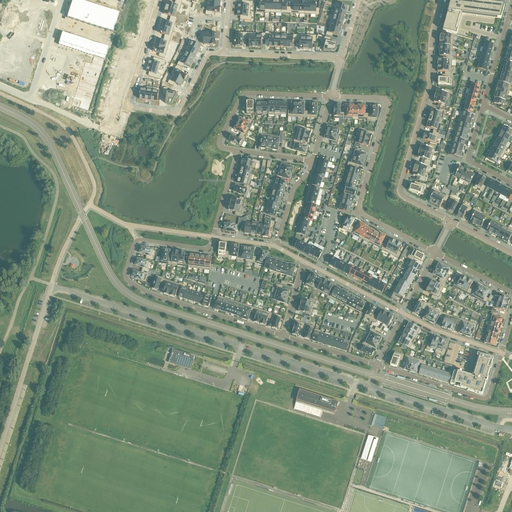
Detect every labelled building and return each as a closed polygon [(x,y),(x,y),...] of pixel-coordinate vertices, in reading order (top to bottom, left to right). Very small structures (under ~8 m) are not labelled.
[(0,0),(0,7),(5,10),(8,0),(0,0)] [(8,0),(5,10),(12,12),(15,0),(8,0)] [(19,0),(15,0),(12,12),(18,14),(22,1),(19,0)] [(72,0),(70,7),(70,8),(76,10),(79,1),(78,0),(77,0),(75,0),(72,0)] [(256,6),(256,13),(265,13),(265,0),(260,0),(260,6),(256,6)] [(443,28),(443,30),(444,31),(452,33),(456,34),(457,34),(462,14),(463,14),(463,12),(497,17),(497,18),(501,19),(502,14),(504,8),(504,6),(499,5),(499,4),(497,4),(494,4),(492,3),(492,4),(488,4),(488,3),(487,3),(484,2),(484,3),(480,3),(481,2),(479,2),(477,1),(476,2),(473,2),(473,1),(471,0),(469,0),(469,1),(465,1),(465,0),(451,0),(450,2),(450,3),(449,7),(449,8),(448,11),(447,13),(447,15),(448,16),(447,19),(446,19),(445,21),(445,23),(446,23),(446,24),(445,27),(444,27),(443,28)] [(22,1),(18,14),(25,16),(29,3),(22,1)] [(79,1),(76,10),(81,12),(84,2),(83,2),(79,1)] [(250,11),(251,7),(252,7),(253,2),(242,1),(242,4),(239,4),(238,10),(250,11)] [(287,1),(282,1),(281,13),(290,14),(291,7),(287,7),(287,6),(287,1)] [(299,14),(300,2),(296,1),(294,1),(294,7),(291,7),(290,14),(295,14),(297,14),(299,14)] [(84,2),(81,12),(87,14),(90,4),(89,4),(88,4),(85,2),(84,2)] [(167,3),(166,8),(176,12),(179,13),(180,7),(182,3),(175,2),(174,5),(167,3)] [(311,2),(310,15),(319,15),(319,8),(316,8),(316,6),(317,6),(317,5),(316,5),(316,2),(315,2),(311,2)] [(29,3),(25,16),(31,18),(35,5),(29,3)] [(346,12),(348,6),(344,5),(335,3),(333,9),(334,9),(335,9),(346,12)] [(90,4),(87,14),(93,16),(96,6),(95,6),(94,6),(94,5),(94,6),(90,5),(90,4)] [(35,5),(31,18),(38,20),(42,7),(35,5)] [(96,6),(93,16),(98,17),(101,8),(100,7),(100,8),(96,7),(96,6)] [(206,12),(205,15),(212,16),(212,12),(215,13),(216,13),(217,13),(219,13),(220,7),(207,6),(206,6),(206,12)] [(42,7),(38,20),(45,22),(49,9),(42,7)] [(67,18),(67,17),(71,19),(72,19),(73,20),(76,10),(70,8),(69,9),(67,18)] [(101,8),(98,17),(104,19),(107,10),(106,9),(105,9),(105,10),(102,8),(101,8)] [(166,8),(164,14),(171,16),(170,20),(176,22),(177,18),(175,17),(176,12),(166,8)] [(333,15),(344,18),(346,12),(335,9),(334,9),(333,15)] [(5,10),(1,22),(8,24),(12,12),(5,10)] [(76,10),(73,20),(77,21),(78,21),(81,12),(76,10)] [(107,10),(104,19),(110,21),(113,11),(112,11),(111,11),(107,10)] [(251,21),(252,16),(250,16),(250,11),(238,10),(238,16),(240,16),(240,20),(251,21)] [(113,11),(110,21),(116,23),(119,13),(118,13),(117,13),(113,12),(113,11)] [(12,12),(8,24),(14,26),(18,14),(12,12)] [(81,12),(78,21),(79,22),(82,23),(83,23),(84,23),(87,14),(81,12)] [(18,14),(14,26),(21,28),(25,16),(18,14)] [(87,14),(84,23),(88,24),(88,25),(89,25),(90,25),(93,16),(87,14)] [(343,24),(344,18),(333,15),(332,14),(332,15),(330,20),(343,24)] [(25,16),(21,28),(27,30),(31,18),(25,16)] [(93,16),(90,25),(94,26),(95,27),(98,17),(93,16)] [(98,17),(95,27),(96,27),(100,28),(99,28),(100,28),(101,29),(104,19),(98,17)] [(31,18),(27,30),(34,32),(38,20),(31,18)] [(104,19),(101,29),(105,30),(106,30),(107,31),(110,21),(104,19)] [(38,20),(34,32),(41,35),(45,22),(38,20)] [(162,23),(160,27),(173,31),(176,22),(170,20),(169,23),(168,23),(165,22),(165,21),(165,22),(162,21),(162,23),(161,23),(162,23)] [(330,20),(328,26),(329,27),(330,26),(341,30),(343,24),(330,20)] [(110,21),(107,31),(107,30),(111,31),(111,32),(112,32),(113,33),(116,23),(110,21)] [(332,37),(333,34),(339,36),(341,30),(330,26),(329,27),(328,32),(327,32),(326,35),(329,36),(332,37)] [(159,31),(159,33),(161,34),(162,35),(162,34),(165,35),(164,38),(170,40),(173,31),(160,27),(159,31)] [(202,32),(200,38),(204,38),(203,41),(203,44),(204,44),(205,44),(205,45),(206,45),(206,44),(207,45),(209,45),(210,45),(210,33),(202,32)] [(234,39),(234,42),(235,42),(235,43),(235,47),(239,47),(239,46),(242,46),(242,44),(242,43),(242,39),(246,39),(246,33),(236,32),(235,38),(234,38),(234,39)] [(268,47),(275,47),(275,34),(269,34),(269,32),(265,32),(265,33),(265,40),(269,40),(268,47)] [(441,35),(440,39),(453,41),(454,36),(452,35),(442,32),(441,35)] [(58,45),(59,45),(64,47),(68,35),(62,33),(59,42),(58,45)] [(246,33),(246,39),(249,39),(249,47),(255,47),(256,34),(256,33),(246,33)] [(256,34),(255,47),(261,48),(262,40),(265,40),(265,33),(262,33),(261,35),(256,34)] [(292,37),(287,37),(287,47),(293,48),(293,41),(296,41),(297,35),(292,34),(292,37)] [(64,47),(70,49),(73,37),(72,36),(68,35),(64,47)] [(306,49),(306,37),(306,35),(297,35),(296,41),(300,41),(300,49),(306,49)] [(312,50),(312,42),(316,42),(316,35),(306,35),(306,37),(306,49),(309,50),(312,50)] [(70,49),(75,50),(79,38),(78,38),(77,38),(74,37),(73,37),(70,49)] [(334,51),(335,51),(335,50),(337,44),(330,42),(331,39),(325,37),(324,41),(325,41),(322,50),(334,51)] [(75,50),(81,52),(85,40),(83,40),(79,39),(79,38),(75,50)] [(154,45),(154,46),(154,45),(167,49),(169,44),(170,40),(164,38),(163,41),(157,39),(156,41),(156,42),(156,43),(155,43),(154,45)] [(81,52),(87,54),(91,42),(89,42),(85,41),(85,40),(81,52)] [(2,41),(0,48),(0,53),(5,55),(9,43),(2,41)] [(189,47),(199,52),(201,46),(192,41),(189,47)] [(87,54),(92,56),(96,44),(95,43),(91,42),(87,54)] [(9,43),(5,55),(11,58),(15,45),(9,43)] [(92,56),(98,58),(102,46),(100,45),(100,46),(96,44),(97,44),(96,44),(92,56)] [(15,45),(11,58),(18,60),(22,47),(15,45)] [(154,48),(153,51),(155,52),(155,53),(156,53),(159,54),(159,57),(162,58),(165,58),(166,55),(168,49),(167,49),(154,45),(154,46),(154,48)] [(102,46),(98,58),(104,60),(105,57),(108,48),(107,47),(107,48),(106,47),(102,46)] [(188,46),(185,52),(196,57),(199,52),(189,47),(188,46)] [(22,47),(18,60),(24,62),(28,49),(22,47)] [(481,47),(479,52),(482,52),(482,53),(490,55),(492,50),(484,47),(484,48),(481,47)] [(28,49),(24,62),(31,64),(35,51),(28,49)] [(183,57),(193,62),(196,57),(185,52),(183,57)] [(5,55),(1,68),(7,70),(11,58),(5,55)] [(55,55),(52,65),(57,66),(60,57),(55,55)] [(179,62),(177,65),(182,68),(183,68),(184,65),(190,68),(193,62),(183,57),(182,56),(179,62)] [(437,60),(437,64),(438,64),(438,65),(451,66),(455,66),(456,61),(453,60),(454,58),(454,57),(452,57),(446,56),(446,57),(445,58),(445,60),(438,59),(438,60),(437,60)] [(60,57),(57,66),(62,68),(65,59),(60,57)] [(11,58),(7,70),(14,72),(18,60),(11,58)] [(150,60),(148,66),(159,69),(160,70),(161,65),(164,66),(166,61),(154,58),(153,61),(150,60)] [(65,59),(62,68),(67,70),(70,60),(65,59)] [(18,60),(14,72),(20,74),(24,62),(18,60)] [(70,60),(67,70),(72,71),(75,62),(70,60)] [(84,60),(84,61),(82,67),(83,68),(84,68),(81,76),(77,87),(75,95),(73,94),(72,94),(68,106),(70,106),(79,109),(88,112),(92,100),(97,82),(102,66),(98,65),(91,63),(91,62),(84,60)] [(24,62),(20,74),(27,76),(31,64),(24,62)] [(75,62),(72,71),(77,73),(80,64),(75,62)] [(52,65),(49,74),(54,76),(57,66),(52,65)] [(438,65),(437,72),(445,72),(445,75),(451,75),(451,72),(451,66),(438,65)] [(57,66),(54,76),(59,77),(62,68),(57,66)] [(148,66),(146,72),(149,72),(148,76),(160,80),(161,75),(158,74),(159,69),(148,66)] [(174,69),(172,75),(184,81),(187,75),(184,74),(180,72),(182,69),(176,66),(174,69)] [(62,68),(59,77),(64,79),(67,70),(62,68)] [(67,70),(64,79),(69,81),(72,71),(67,70)] [(72,71),(69,81),(74,82),(77,73),(72,71)] [(501,74),(501,77),(511,80),(511,74),(503,72),(502,74),(501,74)] [(169,80),(168,83),(173,86),(175,83),(178,85),(181,86),(182,85),(182,84),(183,83),(184,81),(172,75),(169,80)] [(437,79),(437,81),(438,81),(438,84),(449,85),(451,85),(452,75),(451,75),(445,75),(444,78),(441,78),(437,78),(437,79)] [(500,82),(511,86),(511,81),(511,80),(501,77),(500,80),(500,82)] [(499,82),(497,87),(509,91),(511,86),(500,82),(499,82)] [(497,87),(495,92),(506,95),(505,96),(508,96),(509,91),(497,87)] [(153,88),(151,101),(157,102),(158,97),(158,96),(159,91),(159,89),(153,88)] [(164,88),(163,96),(166,96),(166,101),(165,104),(171,104),(172,104),(174,100),(177,94),(178,93),(167,91),(168,88),(164,88)] [(44,89),(41,97),(67,105),(70,97),(44,89)] [(435,93),(435,96),(448,100),(448,99),(449,94),(450,94),(451,91),(445,89),(444,92),(437,90),(436,93),(435,93)] [(467,89),(465,93),(469,94),(469,95),(477,97),(478,92),(470,89),(470,90),(467,89)] [(495,92),(494,98),(495,98),(504,100),(505,96),(506,95),(495,92)] [(435,99),(434,102),(441,104),(440,107),(446,109),(449,100),(448,99),(448,100),(435,96),(434,99),(435,99)] [(494,101),(494,103),(499,105),(498,107),(502,109),(503,109),(504,107),(505,101),(504,100),(495,98),(494,101)] [(246,103),(243,108),(246,110),(247,110),(247,113),(247,114),(253,115),(253,116),(256,116),(256,114),(256,109),(253,109),(254,102),(247,102),(247,103),(246,103)] [(288,111),(288,117),(291,117),(297,118),(298,103),(297,103),(293,103),(292,103),(292,104),(291,111),(288,111)] [(298,103),(297,118),(303,118),(307,118),(307,111),(304,111),(304,106),(304,104),(303,104),(299,103),(298,103)] [(307,111),(307,118),(310,118),(316,118),(317,116),(317,112),(317,108),(317,104),(316,104),(311,104),(310,104),(310,112),(307,111)] [(333,108),(333,111),(334,111),(334,114),(334,116),(334,119),(340,119),(343,119),(343,113),(340,113),(341,106),(341,105),(334,105),(334,108),(333,108)] [(343,113),(343,119),(347,119),(353,120),(353,117),(353,107),(353,106),(352,106),(352,105),(348,105),(347,105),(347,113),(343,113)] [(358,117),(358,120),(364,120),(364,121),(367,121),(368,120),(368,114),(364,114),(365,109),(365,106),(364,106),(359,106),(358,106),(358,107),(358,117)] [(368,114),(368,120),(372,120),(377,121),(377,118),(377,115),(378,115),(378,110),(377,110),(378,106),(376,106),(372,106),(371,106),(371,111),(371,114),(368,114)] [(432,110),(430,116),(440,119),(442,120),(444,114),(445,114),(446,111),(439,109),(439,112),(432,110)] [(463,112),(462,117),(472,120),(473,115),(470,114),(463,112)] [(430,116),(428,122),(439,125),(439,124),(440,119),(430,116)] [(460,122),(470,125),(472,120),(462,117),(460,122)] [(238,123),(237,124),(248,129),(250,130),(252,125),(254,122),(248,119),(247,121),(240,118),(240,119),(239,119),(237,123),(238,123)] [(458,121),(456,127),(469,130),(470,125),(460,122),(458,121)] [(428,122),(426,128),(433,130),(433,133),(439,134),(440,131),(439,131),(441,125),(439,124),(439,125),(428,122)] [(235,128),(234,129),(241,133),(240,135),(245,138),(247,135),(250,130),(248,129),(237,124),(235,128)] [(297,129),(296,134),(298,135),(309,138),(311,132),(304,130),(305,127),(298,125),(297,129)] [(327,132),(326,132),(338,136),(340,136),(338,135),(339,130),(342,131),(342,127),(336,125),(335,128),(328,126),(328,127),(327,130),(326,132),(327,132)] [(504,126),(501,132),(511,137),(511,136),(511,130),(511,129),(510,129),(508,128),(504,126)] [(456,127),(455,132),(467,136),(469,130),(456,127)] [(359,128),(357,137),(370,141),(372,135),(365,133),(366,130),(359,128)] [(325,137),(325,138),(332,141),(331,144),(337,145),(340,136),(338,136),(326,132),(326,133),(325,137)] [(454,137),(453,137),(465,141),(466,141),(467,136),(455,132),(454,137)] [(501,132),(499,137),(508,142),(511,137),(501,132)] [(259,133),(258,140),(261,140),(260,148),(261,148),(265,149),(266,149),(268,137),(268,135),(262,134),(259,133)] [(425,134),(423,140),(434,143),(436,144),(438,138),(439,138),(440,138),(444,139),(445,136),(440,135),(439,134),(433,133),(432,136),(425,134)] [(294,140),(293,143),(295,144),(296,144),(299,145),(300,142),(301,142),(305,144),(308,144),(309,138),(298,135),(296,134),(294,140)] [(232,135),(229,141),(231,142),(230,143),(235,145),(236,144),(239,146),(241,147),(245,138),(240,135),(238,138),(232,135)] [(273,138),(271,150),(272,150),(277,150),(278,150),(279,143),(282,143),(282,141),(283,136),(279,135),(279,136),(274,136),(273,138)] [(355,143),(354,146),(360,148),(361,145),(369,147),(370,141),(357,137),(355,143)] [(453,137),(451,143),(453,144),(454,144),(464,146),(465,141),(453,137),(454,137),(453,137)] [(499,137),(496,142),(505,147),(508,142),(499,137)] [(496,142),(493,148),(504,154),(507,148),(505,147),(496,142)] [(293,143),(291,149),(294,150),(305,153),(305,152),(307,148),(306,148),(307,147),(304,146),(299,145),(296,144),(295,144),(293,143)] [(420,148),(419,151),(431,155),(431,154),(432,149),(434,150),(435,146),(429,144),(428,147),(421,145),(420,149),(420,148)] [(452,149),(462,152),(464,146),(454,144),(453,144),(452,149)] [(353,151),(351,157),(353,157),(365,161),(365,160),(366,156),(366,155),(366,154),(359,152),(360,151),(360,149),(354,148),(353,151)] [(450,149),(448,155),(450,155),(451,156),(460,158),(462,152),(452,149),(450,148),(450,149)] [(493,148),(490,153),(499,158),(501,159),(504,154),(493,148)] [(419,154),(418,157),(425,159),(424,162),(430,164),(433,155),(431,154),(431,155),(419,151),(418,154),(419,154)] [(490,153),(487,159),(489,159),(491,160),(490,161),(494,163),(494,162),(497,164),(499,158),(490,153)] [(348,162),(347,165),(355,168),(356,164),(363,167),(363,166),(365,161),(364,161),(365,161),(353,157),(351,157),(350,162),(348,162)] [(241,164),(241,165),(242,166),(252,168),(254,169),(256,164),(256,163),(254,162),(243,159),(241,164)] [(321,159),(319,165),(327,167),(331,168),(332,164),(332,163),(329,162),(321,159)] [(415,166),(414,169),(425,173),(428,173),(430,164),(424,162),(423,165),(416,163),(415,166)] [(280,164),(278,170),(291,174),(292,173),(293,170),(293,169),(293,168),(282,164),(280,164)] [(242,166),(240,171),(253,175),(253,174),(250,174),(251,173),(252,168),(242,166)] [(454,171),(453,175),(455,176),(459,179),(460,179),(465,170),(460,167),(459,167),(459,168),(458,170),(457,172),(454,171)] [(351,168),(349,173),(359,176),(361,171),(357,169),(351,168)] [(414,169),(413,173),(413,175),(420,177),(419,181),(425,182),(426,179),(424,178),(425,173),(414,169)] [(276,175),(275,179),(282,180),(282,178),(286,179),(290,180),(290,179),(291,174),(278,170),(278,171),(276,175)] [(459,179),(459,180),(464,183),(465,181),(469,172),(465,170),(460,179),(459,179)] [(240,171),(239,177),(251,180),(253,175),(240,171)] [(464,183),(464,184),(468,186),(469,184),(470,184),(471,180),(474,175),(469,172),(465,181),(464,183)] [(349,173),(347,178),(358,181),(359,176),(349,173)] [(475,186),(474,187),(479,189),(480,190),(479,191),(482,192),(484,189),(485,187),(483,185),(485,181),(486,179),(485,178),(485,177),(484,177),(483,176),(482,176),(481,176),(480,176),(478,179),(475,186)] [(239,177),(237,183),(239,184),(244,185),(250,187),(250,186),(249,186),(250,182),(251,180),(239,177)] [(274,178),(273,184),(285,188),(287,182),(283,181),(282,180),(275,179),(274,178)] [(347,178),(346,184),(356,186),(358,181),(347,178)] [(491,180),(487,188),(491,190),(495,182),(491,180)] [(495,182),(491,190),(496,192),(500,185),(495,182)] [(410,184),(408,191),(418,196),(418,193),(420,194),(423,195),(425,185),(419,183),(418,186),(414,185),(410,184)] [(273,184),(271,190),(283,194),(285,188),(273,184)] [(346,184),(344,189),(356,192),(355,191),(356,186),(346,184)] [(234,191),(234,192),(238,193),(237,194),(242,195),(242,194),(245,195),(248,196),(249,190),(250,187),(244,185),(243,188),(236,186),(236,187),(234,191)] [(500,185),(496,192),(500,195),(504,187),(500,185)] [(432,195),(429,201),(430,202),(429,202),(433,204),(433,203),(434,204),(440,194),(441,192),(436,190),(432,187),(429,193),(432,195)] [(500,195),(499,198),(503,200),(509,189),(504,187),(500,195)] [(342,193),(342,194),(354,197),(356,192),(344,189),(343,194),(342,193)] [(511,191),(509,189),(503,200),(507,202),(508,200),(509,200),(511,194),(511,191)] [(271,190),(269,196),(282,199),(283,194),(271,190)] [(440,194),(434,204),(440,207),(442,203),(443,200),(446,202),(449,196),(446,195),(441,192),(440,194)] [(342,194),(340,199),(353,202),(354,197),(342,194)] [(270,199),(269,202),(280,205),(282,199),(269,196),(270,196),(270,199)] [(232,198),(230,204),(243,208),(245,202),(246,199),(240,197),(239,200),(232,198)] [(308,197),(307,203),(317,206),(317,205),(315,205),(317,200),(308,197)] [(449,207),(447,210),(448,211),(448,212),(451,213),(453,213),(456,208),(458,203),(459,201),(453,198),(451,197),(450,197),(448,202),(450,204),(449,207)] [(340,200),(339,204),(351,208),(353,202),(340,199),(340,200)] [(266,201),(265,207),(277,211),(279,205),(280,205),(269,202),(266,201)] [(307,203),(306,203),(308,203),(307,208),(315,211),(317,206),(307,203)] [(230,204),(228,210),(235,212),(235,215),(241,217),(242,214),(243,208),(230,204)] [(339,204),(337,210),(340,210),(350,213),(351,208),(339,204)] [(457,215),(457,216),(458,217),(463,219),(466,212),(469,214),(472,208),(469,207),(463,204),(457,215)] [(265,207),(263,213),(265,214),(275,217),(277,211),(265,207)] [(473,215),(470,222),(472,223),(472,224),(475,225),(482,212),(474,208),(473,209),(471,214),(473,215)] [(482,212),(475,225),(478,227),(479,226),(481,228),(484,221),(487,223),(490,217),(487,215),(482,212)] [(343,227),(342,229),(345,231),(348,232),(350,233),(351,234),(354,228),(351,226),(354,220),(349,217),(347,220),(346,219),(343,224),(344,225),(343,227)] [(490,224),(487,230),(489,232),(489,233),(492,234),(498,222),(493,219),(493,218),(490,217),(487,223),(490,224)] [(243,220),(242,227),(245,227),(244,233),(251,234),(252,222),(252,223),(246,222),(247,221),(243,220)] [(498,222),(492,234),(495,236),(495,235),(497,236),(503,226),(504,225),(503,224),(498,222)] [(224,230),(224,231),(225,231),(228,231),(231,232),(235,232),(236,232),(236,231),(237,227),(237,226),(236,226),(235,225),(234,225),(234,224),(228,223),(228,224),(226,224),(225,224),(224,225),(224,229),(224,230)] [(350,233),(350,235),(353,236),(354,235),(359,238),(360,236),(365,225),(361,223),(360,223),(356,229),(354,228),(351,234),(350,233)] [(264,224),(264,226),(262,236),(262,237),(269,238),(270,226),(270,225),(264,224)] [(360,236),(359,238),(364,240),(365,238),(370,229),(366,227),(365,227),(366,226),(365,225),(360,236)] [(503,226),(497,236),(502,239),(503,239),(508,228),(503,226)] [(502,239),(502,240),(508,243),(509,241),(511,236),(511,228),(509,227),(508,228),(503,239),(502,239)] [(365,238),(364,240),(368,243),(370,241),(374,231),(371,230),(371,229),(371,230),(370,229),(365,238)] [(370,241),(368,243),(373,245),(374,243),(379,234),(376,232),(375,232),(374,231),(370,241)] [(374,243),(373,245),(378,248),(381,250),(384,244),(382,243),(384,239),(385,236),(384,235),(380,233),(379,234),(374,243)] [(384,244),(381,250),(384,251),(390,254),(391,252),(396,242),(391,239),(388,244),(387,245),(384,244)] [(294,248),(293,248),(298,251),(303,242),(298,240),(294,248)] [(303,242),(298,251),(303,253),(308,245),(303,242)] [(391,252),(390,254),(395,257),(398,259),(401,253),(398,251),(402,245),(396,242),(391,252)] [(219,244),(217,250),(219,251),(218,254),(218,257),(224,258),(227,258),(228,252),(225,251),(226,248),(226,244),(225,244),(221,243),(220,243),(219,243),(219,244)] [(228,252),(227,258),(231,259),(231,256),(233,257),(237,257),(238,254),(239,246),(238,245),(233,245),(232,245),(231,252),(228,252)] [(308,245),(303,253),(308,256),(313,246),(312,247),(308,245)] [(313,246),(308,256),(309,254),(314,257),(318,249),(313,246)] [(140,252),(139,253),(147,255),(146,258),(152,260),(153,257),(155,251),(153,250),(149,249),(145,247),(145,248),(141,247),(141,248),(140,252)] [(237,257),(236,261),(240,261),(240,259),(246,260),(248,248),(247,248),(243,247),(242,247),(241,255),(238,254),(237,257)] [(246,260),(246,262),(252,263),(255,264),(256,257),(253,257),(254,249),(253,249),(249,248),(248,248),(246,260)] [(318,249),(314,257),(319,259),(323,251),(318,249)] [(412,249),(407,258),(411,260),(413,261),(415,258),(421,261),(424,256),(424,255),(423,255),(424,255),(418,252),(417,252),(414,250),(412,249)] [(159,257),(158,263),(162,264),(168,265),(168,262),(169,258),(170,251),(169,251),(169,250),(165,250),(164,250),(162,257),(159,257)] [(168,262),(168,265),(171,265),(177,266),(179,252),(173,251),(173,253),(172,259),(169,258),(168,262)] [(256,257),(255,264),(257,264),(263,266),(264,264),(266,258),(267,253),(266,252),(267,252),(262,251),(261,251),(260,254),(259,258),(256,257)] [(179,252),(177,266),(183,267),(186,267),(187,264),(187,261),(184,260),(185,253),(179,252)] [(368,256),(366,260),(380,266),(381,263),(368,256)] [(333,257),(329,265),(334,267),(338,260),(333,257)] [(266,263),(264,268),(270,270),(273,260),(271,259),(268,258),(267,258),(266,263)] [(136,264),(136,265),(143,267),(142,270),(148,272),(149,269),(151,263),(149,262),(145,261),(146,261),(141,259),(141,260),(138,259),(137,260),(136,264)] [(270,270),(269,272),(274,274),(278,262),(276,261),(276,260),(273,259),(273,260),(270,270)] [(338,260),(334,267),(339,270),(343,262),(338,260)] [(278,262),(274,274),(275,274),(275,273),(280,275),(284,263),(282,263),(282,262),(278,261),(278,262)] [(408,267),(417,272),(420,266),(411,261),(409,265),(408,267)] [(343,262),(339,270),(344,272),(348,265),(343,262)] [(284,263),(280,275),(281,275),(281,274),(286,275),(289,265),(287,264),(284,263)] [(439,263),(436,269),(448,275),(450,269),(449,269),(439,263)] [(289,265),(286,275),(292,277),(296,266),(295,266),(290,264),(289,264),(289,265)] [(348,265),(344,272),(348,275),(353,266),(352,267),(348,265)] [(353,266),(348,275),(349,275),(349,274),(354,276),(358,268),(353,266)] [(407,266),(405,271),(407,272),(415,276),(417,272),(408,267),(407,266)] [(358,268),(354,276),(359,279),(363,271),(358,268)] [(436,269),(433,274),(440,278),(438,281),(439,282),(444,284),(449,275),(448,275),(436,269)] [(132,276),(132,277),(135,278),(135,279),(139,280),(143,281),(145,282),(147,276),(148,272),(142,270),(141,273),(134,271),(133,272),(132,276)] [(367,273),(363,281),(368,284),(371,277),(372,277),(372,276),(374,273),(369,270),(367,274),(367,273)] [(363,271),(359,279),(363,281),(367,273),(363,271)] [(407,272),(404,276),(413,281),(415,276),(407,272)] [(306,284),(305,286),(310,289),(313,290),(316,284),(313,283),(317,276),(311,273),(310,276),(309,275),(307,280),(306,284)] [(155,278),(152,289),(158,291),(160,283),(163,284),(162,285),(163,286),(165,279),(165,278),(161,277),(156,275),(155,278)] [(401,280),(410,285),(413,281),(404,276),(402,281),(401,280)] [(455,281),(452,287),(461,291),(467,279),(462,276),(458,283),(455,281)] [(368,284),(367,285),(372,287),(376,280),(372,277),(371,277),(368,284)] [(165,279),(163,286),(166,286),(163,294),(169,296),(173,282),(168,280),(165,279)] [(316,284),(313,290),(316,292),(317,291),(322,293),(328,282),(323,279),(319,286),(316,284)] [(467,279),(461,291),(466,294),(465,295),(468,297),(469,296),(472,290),(469,288),(473,282),(467,279)] [(376,280),(372,287),(377,290),(381,282),(376,280)] [(401,280),(399,285),(407,289),(409,285),(410,285),(401,280)] [(431,281),(429,286),(439,292),(441,293),(444,287),(445,288),(446,285),(444,284),(439,282),(438,284),(431,281)] [(173,282),(169,296),(175,297),(178,290),(180,291),(182,287),(183,284),(179,283),(179,284),(173,282)] [(328,282),(322,293),(325,295),(327,296),(326,298),(329,300),(333,293),(330,292),(334,285),(328,282)] [(381,282),(377,290),(382,293),(386,285),(381,282)] [(75,288),(89,292),(91,287),(77,283),(75,288)] [(275,288),(274,294),(287,297),(288,297),(289,292),(289,291),(282,289),(283,286),(280,286),(277,285),(276,284),(275,288)] [(399,285),(396,289),(404,294),(407,289),(399,285)] [(472,290),(469,296),(477,300),(484,288),(478,285),(475,291),(472,290)] [(429,286),(426,292),(432,295),(431,298),(437,301),(438,298),(436,297),(439,292),(429,286)] [(179,294),(178,297),(184,299),(187,290),(187,289),(182,287),(180,291),(179,294)] [(333,293),(329,300),(330,299),(335,302),(341,290),(339,289),(336,287),(333,293)] [(484,288),(477,300),(486,304),(489,299),(486,297),(489,290),(484,288)] [(394,294),(403,299),(402,298),(404,295),(404,294),(396,289),(394,294)] [(341,290),(335,302),(340,304),(346,292),(343,291),(341,290)] [(346,292),(340,304),(341,302),(346,304),(345,306),(351,295),(346,293),(346,292)] [(66,302),(68,296),(58,293),(56,299),(66,302)] [(393,293),(390,299),(396,301),(399,303),(400,304),(403,299),(394,294),(393,293)] [(272,299),(271,303),(277,304),(278,301),(286,303),(286,302),(287,298),(287,297),(274,294),(272,299)] [(351,295),(345,306),(350,308),(349,309),(350,309),(356,298),(351,295)] [(203,305),(203,306),(208,308),(212,298),(206,296),(203,305)] [(218,299),(214,309),(218,310),(219,310),(220,310),(224,298),(218,296),(218,299)] [(497,302),(508,305),(510,299),(498,296),(497,302)] [(220,310),(223,311),(224,312),(225,312),(226,312),(230,300),(224,298),(220,310)] [(302,299),(300,305),(314,309),(312,308),(314,303),(315,303),(316,300),(310,298),(309,301),(302,299)] [(356,298),(350,309),(354,312),(360,300),(356,298)] [(226,312),(228,313),(230,313),(230,314),(230,313),(231,314),(235,301),(230,300),(226,312)] [(360,300),(354,312),(359,314),(360,312),(365,303),(360,300)] [(419,300),(412,312),(418,315),(421,309),(424,310),(428,303),(425,302),(424,303),(419,300)] [(81,301),(80,306),(86,307),(86,308),(92,310),(94,304),(81,301)] [(231,314),(234,315),(235,315),(236,315),(237,315),(240,303),(235,301),(231,314)] [(494,302),(492,311),(498,312),(499,309),(506,311),(508,306),(508,305),(497,302),(494,301),(494,302)] [(237,315),(236,316),(239,316),(241,317),(242,317),(241,318),(242,318),(246,305),(240,303),(237,315)] [(427,312),(423,318),(429,321),(435,309),(430,306),(431,305),(428,303),(424,310),(427,312)] [(365,315),(364,317),(369,320),(369,321),(372,322),(376,316),(373,314),(376,307),(371,304),(365,315)] [(246,305),(242,318),(242,319),(247,320),(248,320),(250,313),(253,314),(255,308),(252,307),(246,305)] [(300,305),(298,311),(306,313),(305,316),(311,318),(312,315),(314,309),(300,305)] [(255,308),(253,314),(256,315),(254,322),(260,324),(264,311),(258,309),(255,308)] [(435,309),(429,321),(434,324),(438,317),(441,319),(443,313),(435,309)] [(376,316),(372,322),(373,321),(376,323),(377,321),(382,324),(387,313),(382,310),(378,317),(376,316)] [(264,311),(260,324),(265,326),(268,319),(271,320),(273,313),(269,312),(264,311)] [(491,312),(489,321),(501,325),(502,325),(504,319),(497,317),(498,314),(491,312)] [(273,313),(271,320),(274,320),(271,328),(278,330),(278,327),(279,327),(281,322),(280,322),(281,319),(282,316),(276,314),(273,313)] [(387,313),(382,324),(388,326),(393,316),(387,313)] [(443,313),(441,319),(444,320),(441,327),(447,329),(452,316),(446,314),(443,313)] [(452,316),(447,329),(453,331),(456,324),(459,325),(461,319),(452,316)] [(461,319),(459,325),(462,326),(459,333),(465,335),(470,322),(461,319)] [(293,326),(292,331),(292,332),(292,334),(298,336),(300,329),(303,330),(305,324),(296,321),(295,323),(294,326),(293,326)] [(489,321),(487,326),(500,330),(501,326),(501,325),(489,321)] [(470,322),(465,335),(471,337),(473,330),(476,331),(478,325),(470,322)] [(407,327),(407,328),(418,334),(420,329),(418,328),(409,323),(407,327)] [(305,324),(303,330),(306,331),(304,338),(310,340),(311,337),(313,332),(314,327),(308,325),(305,324)] [(486,332),(487,332),(498,335),(499,331),(500,331),(499,331),(500,330),(487,326),(486,332)] [(369,331),(366,337),(379,343),(379,342),(381,338),(375,334),(376,331),(370,328),(369,331)] [(406,329),(404,333),(415,339),(418,334),(407,328),(406,328),(406,329)] [(312,339),(311,340),(313,341),(317,342),(320,331),(315,329),(314,332),(312,339)] [(485,337),(486,338),(487,337),(497,340),(498,337),(498,336),(498,335),(487,332),(485,337)] [(401,338),(413,344),(415,339),(404,333),(403,334),(401,338)] [(363,342),(362,345),(368,348),(369,345),(376,349),(376,348),(378,344),(379,343),(366,337),(363,342)] [(428,343),(426,349),(429,350),(430,348),(436,350),(440,339),(434,337),(431,344),(428,343)] [(486,338),(485,343),(495,346),(496,342),(497,342),(496,341),(497,340),(487,337),(486,338)] [(401,339),(399,343),(408,348),(410,349),(413,344),(401,338),(401,339)] [(436,350),(435,352),(444,356),(446,349),(443,348),(446,341),(440,339),(436,350)] [(344,341),(341,350),(342,350),(343,350),(347,351),(349,343),(344,341)] [(362,345),(359,350),(361,352),(371,357),(374,351),(368,348),(362,345)] [(165,362),(179,366),(191,370),(195,357),(174,350),(175,349),(168,347),(164,361),(165,362)] [(8,361),(11,351),(6,350),(3,359),(8,361)] [(392,357),(389,363),(390,364),(390,365),(397,367),(399,360),(402,361),(404,355),(395,352),(393,358),(392,357)] [(451,382),(450,384),(454,385),(454,386),(455,383),(461,385),(460,387),(461,388),(467,390),(468,390),(469,387),(475,389),(474,392),(482,395),(483,390),(485,384),(486,382),(487,379),(488,376),(488,375),(490,368),(491,365),(488,364),(489,362),(492,363),(492,362),(493,358),(478,353),(477,356),(478,356),(479,357),(474,375),(475,376),(475,378),(457,372),(454,371),(454,372),(451,382)] [(405,355),(403,361),(406,362),(404,370),(410,371),(414,358),(409,356),(405,355)] [(414,358),(410,371),(416,373),(418,366),(421,367),(422,365),(423,361),(414,358)] [(323,411),(334,415),(338,402),(300,390),(295,403),(323,411)] [(368,436),(361,458),(371,461),(378,438),(368,436)]
